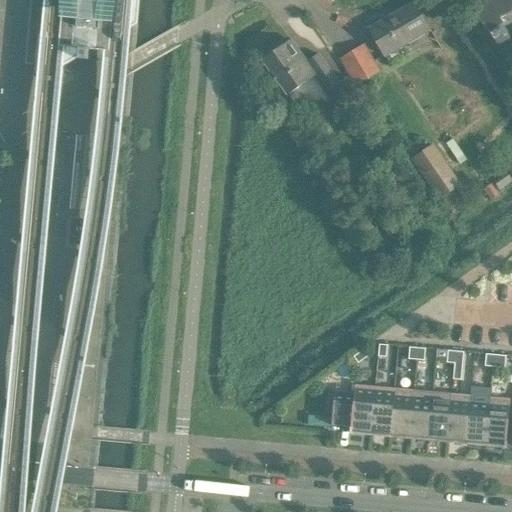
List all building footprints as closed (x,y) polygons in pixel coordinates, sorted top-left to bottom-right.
[(137,24),(139,0),(79,0),(79,1),(78,1),(72,17),(38,36),(34,75),(46,76),(78,58),(78,60),(84,61),(89,61),(90,51),(137,24)] [(511,0),(464,0),(488,34),(502,24),(498,18),(511,11),(511,0)] [(428,31),(413,4),(368,30),(384,57),(410,42),(414,49),(426,42),(422,35),(428,31)] [(342,88),(318,55),(304,65),(288,43),(262,62),(286,96),(316,75),(331,96),(342,88)] [(379,73),(363,45),(341,59),(357,86),(379,73)] [(282,143),(263,156),(274,171),(286,188),(305,174),(292,155),(298,151),(291,141),(285,146),(282,143)] [(433,144),(410,160),(445,212),(460,202),(455,194),(463,189),(433,144)] [(274,171),(255,185),(277,217),(297,203),(286,188),(274,171)] [(511,180),(507,173),(494,183),(500,191),(511,181),(511,180)] [(491,184),(483,190),(490,201),(499,196),(491,184)] [(81,246),(84,220),(71,219),(68,244),(81,246)] [(238,225),(237,237),(246,238),(247,225),(238,225)] [(324,247),(304,261),(327,292),(346,279),(324,247)] [(304,261),(285,274),(307,306),(327,292),(304,261)] [(360,278),(351,285),(355,292),(365,285),(360,278)] [(252,321),(242,330),(255,348),(266,340),(268,344),(290,328),(265,293),(244,309),(252,321)] [(298,298),(291,302),(298,312),(305,307),(298,298)] [(299,313),(289,320),(294,326),(303,319),(299,313)] [(386,357),(387,345),(379,345),(378,357),(386,357)] [(416,360),(417,348),(409,347),(408,359),(416,360)] [(424,361),(425,349),(417,348),(416,360),(424,361)] [(368,357),(363,350),(353,357),(358,363),(368,357)] [(454,364),(456,352),(448,351),(446,363),(454,364)] [(462,364),(464,352),(456,352),(454,364),(462,364)] [(493,367),(494,355),(486,354),(485,366),(493,367)] [(505,368),(506,356),(494,355),(493,367),(505,368)] [(335,390),(331,426),(351,428),(350,434),(371,436),(375,387),(355,385),(355,392),(335,390)] [(375,387),(371,436),(390,437),(394,389),(375,387)] [(471,396),(466,444),(486,446),(490,397),(491,389),(472,387),(471,396)] [(394,389),(390,437),(409,439),(414,390),(394,389)] [(414,390),(409,439),(428,441),(433,392),(414,390)] [(433,392),(428,441),(447,443),(452,394),(433,392)] [(452,394),(447,443),(466,444),(471,396),(452,394)] [(490,397),(486,446),(506,448),(510,399),(490,397)]
